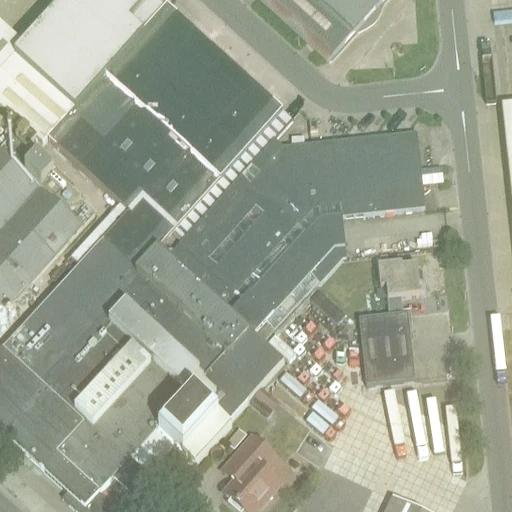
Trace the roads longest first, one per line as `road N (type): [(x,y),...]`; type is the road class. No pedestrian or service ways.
road 1 (unclassified): [(505,511),(459,90)]
road 2 (unclassified): [(459,90),(344,101),(318,95),(213,0)]
